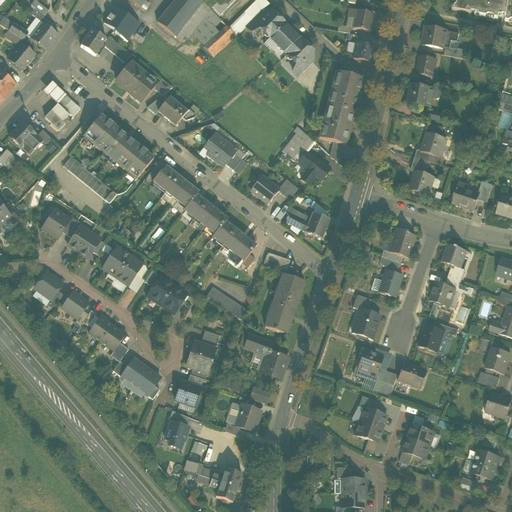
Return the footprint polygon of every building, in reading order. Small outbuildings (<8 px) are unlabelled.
[(124,0),(139,10),(140,9),(145,2),(146,0),(124,0)] [(175,0),(157,24),(180,42),(180,41),(185,40),(186,39),(187,40),(192,34),(210,11),(200,0),(175,0)] [(227,9),(231,5),(225,0),(220,0),(219,2),(227,9)] [(258,0),(244,14),(252,22),(261,13),(269,5),(264,0),(258,0)] [(503,18),(506,19),(509,0),(456,0),(457,0),(458,2),(457,7),(455,9),(455,12),(472,15),(472,13),(476,14),(479,15),(480,17),(487,18),(489,16),(493,17),(495,19),(499,20),(499,19),(502,19),(503,18)] [(31,6),(35,10),(44,17),(49,12),(35,1),(31,6)] [(149,5),(145,2),(140,9),(144,12),(149,5)] [(223,13),(227,9),(219,2),(215,6),(223,13)] [(219,18),(223,13),(215,6),(211,10),(219,18)] [(139,24),(115,8),(103,24),(115,32),(114,34),(127,42),(139,24)] [(40,22),(44,17),(35,10),(31,15),(40,22)] [(353,17),(355,18),(356,12),(349,10),(347,18),(352,19),(353,17)] [(204,47),(226,28),(210,11),(192,34),(204,47)] [(269,39),(283,25),(284,24),(272,12),(270,12),(265,17),(256,26),(257,26),(264,33),(264,36),(266,39),(269,39)] [(373,15),(356,12),(355,18),(352,29),(369,33),(373,15)] [(265,17),(261,13),(252,22),(248,26),(246,28),(251,33),(257,26),(256,26),(265,17)] [(244,14),(240,18),(248,26),(252,22),(244,14)] [(511,24),(511,20),(509,22),(506,21),(506,19),(503,18),(502,19),(499,19),(499,20),(495,19),(493,17),(489,16),(487,18),(480,17),(479,15),(476,14),(475,18),(511,24)] [(350,29),(352,29),(355,18),(353,17),(352,19),(347,18),(346,28),(350,29)] [(0,26),(9,32),(13,25),(5,19),(3,18),(2,19),(0,22),(0,26)] [(240,18),(236,22),(244,30),(246,28),(248,26),(240,18)] [(236,22),(232,26),(240,34),(244,30),(236,22)] [(13,25),(9,32),(23,41),(28,33),(14,24),(13,25)] [(30,39),(46,51),(58,35),(42,24),(30,39)] [(296,38),(283,25),(269,39),(282,52),(296,38)] [(236,38),(240,34),(232,26),(228,30),(235,38),(236,38)] [(339,26),(337,33),(349,35),(350,29),(346,28),(339,26)] [(203,48),(213,58),(235,38),(228,30),(226,28),(204,47),(203,48)] [(439,50),(439,49),(442,32),(425,29),(422,47),(439,50)] [(80,47),(95,57),(102,46),(106,40),(92,31),(80,47)] [(21,44),(23,41),(9,32),(5,38),(19,47),(21,44)] [(459,35),(442,32),(439,49),(446,51),(446,49),(450,50),(451,42),(457,43),(459,35)] [(102,46),(110,53),(118,45),(109,37),(106,41),(106,40),(102,46)] [(282,52),(286,56),(300,42),(296,39),(297,38),(296,38),(282,52)] [(299,68),(308,59),(313,55),(313,52),(301,41),(300,42),(286,56),(286,59),(289,61),(292,61),(299,68)] [(354,55),(356,45),(348,43),(346,53),(354,55)] [(8,61),(21,71),(35,55),(21,44),(19,47),(8,61)] [(353,60),(370,64),(373,48),(356,44),(356,45),(354,55),(353,60)] [(131,56),(118,45),(110,53),(123,64),(131,56)] [(445,57),(457,60),(458,52),(450,50),(446,49),(446,51),(445,57)] [(416,76),(433,79),(436,61),(420,58),(416,76)] [(292,74),(297,79),(312,64),(308,59),(299,68),(292,74)] [(133,100),(140,106),(143,103),(153,91),(155,88),(154,88),(146,81),(148,78),(130,63),(116,81),(136,97),(133,100)] [(0,104),(17,86),(0,71),(0,104)] [(332,99),(330,107),(354,113),(363,80),(336,73),(335,74),(338,74),(333,92),(331,91),(329,98),(332,99)] [(440,85),(453,88),(454,81),(441,78),(440,85)] [(155,88),(153,91),(161,98),(172,89),(161,80),(154,88),(155,88)] [(43,92),(55,104),(64,95),(51,83),(43,92)] [(422,107),(423,99),(425,89),(409,86),(406,104),(422,107)] [(437,91),(425,89),(423,99),(432,100),(435,101),(437,91)] [(68,116),(62,110),(70,101),(64,95),(55,104),(57,106),(51,112),(62,122),(68,116)] [(175,127),(182,119),(186,113),(169,99),(162,106),(157,112),(158,113),(175,127)] [(423,99),(422,107),(430,109),(432,100),(423,99)] [(80,109),(70,101),(62,110),(68,116),(69,115),(72,118),(80,109)] [(146,109),(155,116),(158,113),(157,112),(162,106),(156,101),(146,109)] [(321,139),(330,107),(327,106),(318,139),(321,139)] [(345,147),(354,113),(330,107),(321,139),(318,139),(318,140),(331,143),(344,146),(345,147)] [(187,111),(186,113),(182,119),(185,122),(194,119),(195,117),(187,111)] [(65,125),(62,122),(51,112),(45,119),(58,132),(65,125)] [(430,120),(443,123),(444,116),(431,114),(430,120)] [(135,181),(136,181),(152,162),(153,160),(152,160),(151,161),(149,159),(146,157),(148,155),(140,149),(139,151),(133,146),(134,145),(128,140),(127,142),(123,139),(125,137),(119,133),(118,134),(113,129),(114,127),(106,121),(105,123),(100,119),(101,117),(100,117),(99,118),(83,138),(84,138),(85,137),(93,143),(91,144),(128,174),(129,173),(136,179),(135,181)] [(8,137),(21,150),(22,150),(35,135),(21,123),(8,137)] [(426,131),(441,136),(443,129),(428,124),(426,131)] [(511,127),(510,134),(507,132),(503,145),(509,147),(509,145),(511,145),(511,127)] [(282,153),(297,165),(306,153),(314,143),(299,130),(296,134),(282,153)] [(40,140),(45,145),(50,139),(42,131),(37,137),(40,140)] [(206,157),(219,167),(221,163),(225,166),(234,156),(237,152),(215,134),(203,149),(209,153),(206,157)] [(430,156),(440,160),(441,159),(446,140),(427,134),(424,145),(425,145),(423,153),(422,153),(421,154),(430,156)] [(37,137),(35,135),(22,150),(27,154),(40,140),(37,137)] [(327,155),(339,165),(344,146),(331,143),(327,155)] [(0,158),(0,162),(9,170),(17,160),(6,151),(0,158)] [(417,152),(415,159),(428,163),(430,156),(421,154),(422,153),(417,152)] [(297,165),(307,173),(316,161),(306,153),(297,165)] [(225,166),(233,172),(241,161),(234,156),(225,166)] [(428,163),(443,167),(445,160),(441,159),(440,160),(430,156),(428,163)] [(63,168),(67,171),(75,162),(70,158),(63,168)] [(428,163),(415,159),(411,172),(415,173),(424,175),(428,163)] [(316,161),(307,173),(313,178),(320,183),(327,175),(324,172),(327,169),(316,160),(316,161)] [(468,166),(476,168),(478,163),(470,160),(468,166)] [(246,165),(241,161),(233,172),(237,176),(246,165)] [(67,171),(72,175),(80,166),(75,162),(67,171)] [(153,170),(159,174),(160,173),(161,174),(165,168),(159,163),(153,170)] [(72,175),(77,179),(84,170),(80,166),(72,175)] [(165,194),(166,193),(178,178),(165,168),(161,174),(160,173),(159,174),(153,183),(159,187),(158,188),(165,194)] [(77,179),(81,183),(89,173),(84,170),(77,179)] [(81,183),(86,186),(93,177),(89,173),(81,183)] [(306,187),(313,178),(307,173),(300,182),(306,187)] [(409,192),(428,198),(434,179),(424,175),(415,173),(415,174),(416,174),(413,182),(412,181),(409,192)] [(86,186),(91,190),(98,181),(93,177),(86,186)] [(188,186),(178,178),(166,193),(176,201),(188,186)] [(252,193),(268,206),(279,192),(261,178),(253,187),(255,189),(252,193)] [(91,190),(95,194),(103,184),(98,181),(91,190)] [(280,195),(288,201),(297,190),(289,183),(280,195)] [(95,194),(100,198),(107,188),(103,184),(95,194)] [(479,193),(482,194),(483,190),(491,192),(493,187),(482,184),(479,193)] [(176,201),(186,209),(196,196),(197,196),(198,194),(188,186),(176,201)] [(100,198),(104,201),(112,192),(107,188),(100,198)] [(463,207),(474,211),(477,201),(479,195),(478,195),(467,192),(467,193),(458,190),(453,205),(463,208),(463,207)] [(480,201),(487,204),(491,192),(483,190),(482,194),(480,201)] [(104,201),(109,205),(117,196),(112,192),(104,201)] [(206,204),(197,196),(196,196),(186,209),(184,211),(194,220),(206,204)] [(508,218),(511,218),(511,202),(510,202),(511,200),(502,197),(496,215),(508,218)] [(314,210),(317,211),(319,207),(313,202),(311,208),(314,210)] [(8,220),(13,224),(20,216),(8,204),(2,209),(10,217),(8,220)] [(217,212),(206,204),(194,220),(205,228),(217,212)] [(110,206),(106,211),(115,218),(118,213),(110,206)] [(286,224),(304,233),(310,220),(305,217),(289,209),(285,206),(282,209),(287,213),(286,214),(289,216),(286,224)] [(0,226),(0,227),(8,220),(10,217),(2,209),(0,207),(0,226)] [(312,214),(325,219),(327,213),(319,207),(317,211),(314,210),(312,214)] [(276,217),(281,220),(286,214),(287,213),(282,209),(276,217)] [(42,230),(57,240),(62,234),(70,221),(55,211),(51,217),(44,218),(46,225),(42,230)] [(111,222),(115,218),(106,211),(102,215),(111,222)] [(227,221),(217,212),(205,228),(214,235),(215,236),(225,223),(227,221)] [(312,214),(310,220),(304,233),(321,240),(329,221),(325,219),(312,214)] [(62,234),(67,237),(76,222),(71,219),(70,221),(62,234)] [(81,225),(76,222),(67,237),(72,240),(80,228),(81,225)] [(235,231),(225,223),(215,236),(214,235),(212,238),(223,246),(235,231)] [(74,250),(78,253),(90,235),(80,228),(72,240),(67,247),(74,251),(74,250)] [(401,258),(407,260),(415,238),(407,235),(407,234),(396,230),(388,253),(401,258)] [(245,239),(235,231),(223,246),(233,254),(245,239)] [(101,242),(90,235),(78,253),(82,256),(82,257),(88,261),(93,254),(100,242),(101,242)] [(256,247),(245,239),(233,254),(244,263),(249,256),(256,247)] [(93,254),(98,257),(105,246),(100,242),(93,254)] [(452,267),(460,270),(464,258),(462,258),(464,252),(458,249),(455,248),(455,249),(449,246),(443,264),(452,267)] [(102,270),(115,279),(129,257),(117,249),(102,270)] [(383,267),(397,272),(399,265),(401,258),(388,253),(383,252),(381,259),(386,260),(383,267)] [(263,265),(269,267),(273,256),(267,254),(263,265)] [(244,263),(242,265),(247,269),(254,260),(249,256),(244,263)] [(269,267),(275,269),(278,258),(273,256),(269,267)] [(142,266),(129,257),(115,279),(128,288),(135,276),(142,266)] [(275,269),(280,271),(284,260),(278,258),(275,269)] [(290,262),(284,260),(280,271),(286,273),(290,262)] [(496,278),(511,282),(511,263),(502,260),(496,278)] [(452,267),(447,281),(460,286),(465,272),(461,270),(460,270),(452,267)] [(377,293),(395,299),(402,277),(385,271),(381,283),(378,293),(377,293)] [(144,283),(149,286),(151,286),(158,276),(151,272),(145,282),(144,283)] [(51,301),(51,302),(57,292),(62,286),(46,274),(34,290),(51,301)] [(128,288),(137,294),(144,283),(145,282),(135,276),(128,288)] [(283,276),(276,296),(297,303),(304,283),(283,276)] [(147,298),(160,307),(173,287),(160,278),(147,298)] [(371,291),(378,293),(381,283),(374,280),(371,291)] [(470,289),(460,286),(447,281),(445,287),(453,290),(468,296),(470,289)] [(430,302),(447,308),(453,290),(445,287),(436,284),(430,302)] [(187,296),(173,287),(160,307),(174,316),(187,296)] [(206,298),(211,302),(217,292),(212,288),(206,298)] [(47,307),(52,311),(63,296),(57,292),(51,302),(51,301),(47,307)] [(211,302),(216,305),(222,295),(217,292),(211,302)] [(511,296),(502,293),(500,300),(511,303),(511,296)] [(61,309),(77,321),(83,313),(89,305),(73,294),(69,299),(67,297),(63,303),(65,304),(61,309)] [(216,305),(221,308),(227,298),(222,295),(216,305)] [(286,336),(297,303),(276,296),(265,329),(286,336)] [(360,311),(366,313),(370,302),(356,297),(352,309),(359,312),(360,311)] [(221,308),(226,312),(232,302),(227,298),(221,308)] [(511,309),(511,308),(511,303),(500,300),(498,305),(508,308),(511,309)] [(226,312),(231,315),(237,305),(232,302),(226,312)] [(231,315),(236,318),(242,308),(237,305),(231,315)] [(436,320),(439,307),(432,305),(429,318),(436,320)] [(247,312),(242,308),(236,318),(241,322),(247,312)] [(465,320),(469,311),(462,308),(458,318),(465,320)] [(489,332),(511,339),(511,309),(508,308),(502,327),(492,324),(489,332)] [(352,334),(372,341),(380,318),(366,313),(360,311),(359,312),(352,334)] [(91,312),(88,316),(82,324),(87,327),(96,316),(91,312)] [(80,327),(82,324),(88,316),(83,313),(77,321),(75,324),(80,327)] [(88,335),(101,344),(112,328),(105,323),(106,321),(100,317),(88,335)] [(450,336),(456,338),(458,332),(449,329),(436,324),(434,330),(442,332),(441,333),(450,336)] [(436,354),(436,353),(441,339),(440,338),(441,333),(442,332),(434,330),(426,327),(419,348),(436,354)] [(119,333),(112,328),(101,344),(113,353),(119,344),(126,335),(120,331),(119,333)] [(204,332),(202,339),(200,345),(215,350),(217,344),(219,337),(204,332)] [(450,336),(441,333),(440,338),(441,339),(436,353),(445,356),(449,344),(448,342),(450,336)] [(239,348),(245,350),(249,337),(243,335),(239,348)] [(254,353),(267,358),(269,354),(272,345),(273,345),(250,336),(249,337),(245,350),(254,353)] [(495,350),(503,353),(504,347),(492,343),(490,349),(492,350),(493,350),(495,350)] [(110,357),(119,364),(119,363),(128,351),(119,344),(113,353),(110,357)] [(192,370),(207,375),(215,350),(200,345),(194,344),(186,368),(192,370)] [(486,370),(486,371),(494,373),(503,376),(510,355),(503,353),(495,350),(493,356),(491,355),(486,370)] [(375,377),(376,377),(379,369),(382,358),(364,352),(357,370),(375,377)] [(255,372),(262,374),(267,358),(254,353),(250,363),(258,366),(255,372)] [(286,359),(269,354),(267,358),(262,374),(280,380),(287,360),(286,359)] [(123,386),(132,391),(147,370),(134,361),(128,369),(121,379),(124,381),(125,384),(123,386)] [(128,369),(119,363),(119,364),(112,373),(121,379),(128,369)] [(398,382),(421,390),(427,374),(403,366),(398,382)] [(382,383),(382,381),(386,371),(379,369),(376,377),(375,377),(374,380),(382,383)] [(160,380),(147,370),(132,391),(140,397),(141,396),(144,395),(147,398),(154,388),(160,380)] [(192,370),(190,377),(203,381),(205,382),(207,375),(192,370)] [(355,376),(373,382),(374,380),(375,377),(357,370),(355,376)] [(397,375),(386,371),(382,381),(393,385),(397,375)] [(485,387),(496,390),(500,380),(489,376),(485,387)] [(200,389),(203,381),(190,377),(189,377),(187,385),(200,389)] [(382,383),(374,380),(373,382),(371,389),(379,391),(382,383)] [(179,404),(194,409),(200,390),(200,389),(187,385),(181,383),(175,402),(179,404)] [(201,394),(208,396),(211,389),(204,387),(201,394)] [(147,398),(152,401),(159,391),(154,388),(147,398)] [(250,400),(266,405),(270,394),(254,389),(250,400)] [(485,414),(505,421),(506,419),(511,405),(511,402),(491,395),(488,405),(490,406),(488,414),(485,413),(485,414)] [(364,410),(373,413),(377,403),(361,397),(358,408),(363,410),(364,410)] [(192,414),(194,409),(179,404),(177,409),(192,414)] [(227,424),(234,426),(236,419),(239,420),(240,417),(239,417),(242,408),(232,404),(225,423),(227,424)] [(239,429),(252,433),(255,425),(256,425),(257,424),(260,413),(242,407),(242,408),(239,417),(240,417),(239,420),(236,419),(234,426),(234,427),(239,429)] [(363,410),(359,423),(382,431),(386,418),(373,413),(364,410),(363,410)] [(170,423),(185,428),(188,419),(171,413),(168,423),(170,423)] [(168,447),(180,451),(183,443),(185,443),(187,437),(185,437),(187,429),(185,428),(170,423),(164,441),(169,443),(168,447)] [(377,444),(382,431),(359,423),(354,436),(368,441),(377,444)] [(224,433),(236,438),(239,429),(234,427),(234,426),(227,424),(224,433)] [(410,434),(408,440),(430,448),(435,434),(412,427),(409,434),(410,434)] [(405,446),(403,453),(413,457),(425,461),(430,448),(408,440),(406,446),(405,446)] [(483,446),(494,450),(497,444),(485,440),(483,446)] [(364,452),(374,455),(378,445),(377,444),(368,441),(364,452)] [(478,451),(474,463),(470,475),(492,482),(496,471),(500,459),(478,451)] [(409,467),(413,457),(403,453),(399,464),(409,467)] [(183,472),(197,477),(200,469),(201,467),(187,462),(183,472)] [(197,477),(211,481),(213,476),(214,474),(201,470),(201,469),(200,469),(197,477)] [(341,482),(341,495),(364,495),(364,481),(351,481),(351,470),(348,469),(336,469),(336,482),(341,482)] [(222,479),(213,476),(211,481),(236,490),(241,476),(225,470),(222,479)] [(211,481),(197,477),(196,482),(209,487),(211,481)] [(461,485),(472,489),(474,483),(463,479),(461,485)] [(232,504),(236,490),(211,481),(209,487),(219,490),(216,499),(232,504)] [(341,495),(341,509),(351,509),(364,509),(364,495),(341,495)] [(186,501),(191,509),(198,505),(192,497),(186,501)]
